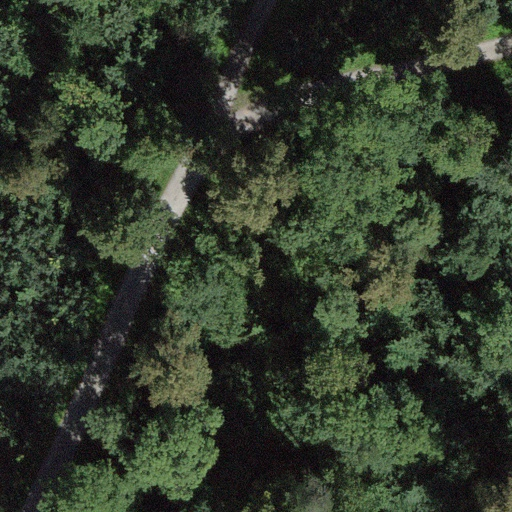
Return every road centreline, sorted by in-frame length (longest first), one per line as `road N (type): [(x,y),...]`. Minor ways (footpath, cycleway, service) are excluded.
road 1 (track): [(268,0),(236,62),(221,121),(152,247),(33,511)]
road 2 (track): [(511,46),(221,121)]
